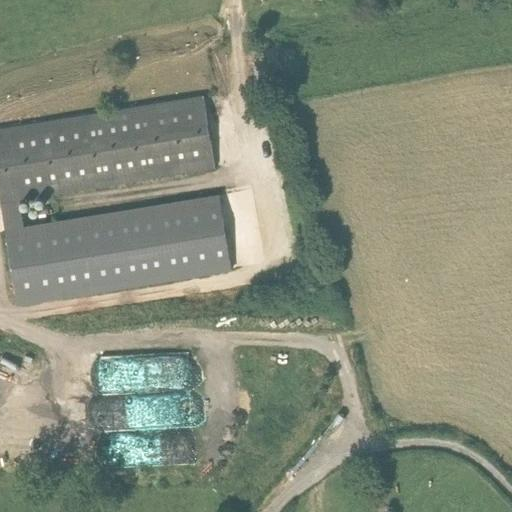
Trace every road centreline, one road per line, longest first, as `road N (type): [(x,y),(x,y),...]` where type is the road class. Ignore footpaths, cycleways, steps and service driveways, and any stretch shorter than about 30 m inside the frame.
road 1 (track): [(338,485),(332,404),(319,385),(206,374),(50,377),(0,362)]
road 2 (unclassified): [(294,511),(338,485),(410,475),(462,487),(489,511)]
